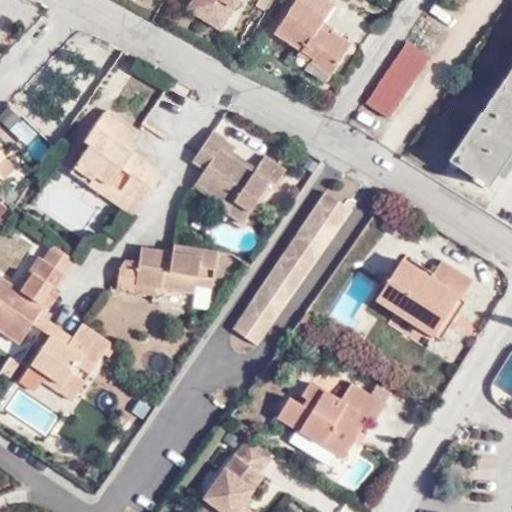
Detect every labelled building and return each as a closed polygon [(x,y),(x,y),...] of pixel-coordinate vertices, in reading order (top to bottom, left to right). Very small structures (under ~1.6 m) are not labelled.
[(191,0),(186,9),(222,31),(240,0),(191,0)] [(295,0),(270,37),(297,55),(310,64),(307,69),(326,82),(350,47),(330,34),(326,39),(316,31),(319,27),(332,7),(320,0),(295,0)] [(330,34),(319,27),(316,31),(326,39),(330,34)] [(403,40),(364,101),(386,115),(426,55),(403,40)] [(310,64),(297,55),(294,61),(307,69),(310,64)] [(124,86),(153,107),(172,81),(144,60),(124,86)] [(511,65),(450,158),(490,184),(511,150),(511,65)] [(167,170),(137,148),(126,141),(136,125),(110,107),(89,139),(94,142),(73,172),(93,185),(100,174),(143,204),(167,170)] [(148,133),(142,129),(136,125),(126,141),(137,148),(148,133)] [(231,135),(217,125),(196,155),(210,164),(195,188),(213,202),(220,192),(232,201),(238,192),(255,204),(274,178),(278,182),(290,165),(268,150),(259,165),(226,144),(231,135)] [(0,184),(16,168),(0,153),(0,184)] [(136,214),(143,204),(100,174),(93,185),(136,214)] [(0,198),(7,208),(19,200),(7,185),(0,189),(0,198)] [(248,215),(255,204),(238,192),(232,201),(248,215)] [(321,204),(324,232),(343,231),(352,216),(326,197),(321,204)] [(325,252),(324,232),(321,204),(304,227),(306,244),(308,254),(325,252)] [(216,286),(218,246),(178,242),(178,249),(142,246),(140,261),(128,259),(123,265),(120,290),(139,293),(140,282),(163,286),(200,291),(200,284),(216,286)] [(0,328),(22,343),(36,322),(41,315),(79,258),(56,243),(25,289),(0,271),(0,328)] [(311,275),(308,254),(306,244),(292,245),(294,259),(299,289),(311,275)] [(286,306),(299,289),(294,259),(280,262),(286,306)] [(271,306),(286,306),(280,262),(267,282),(271,306)] [(464,304),(475,287),(443,264),(432,283),(406,264),(382,303),(440,343),(458,316),(450,310),(457,299),(464,304)] [(163,296),(163,286),(140,282),(139,293),(163,296)] [(273,326),(271,306),(267,282),(254,301),(256,318),(258,327),(273,326)] [(36,322),(43,327),(53,334),(71,346),(76,338),(41,315),(36,322)] [(260,340),(258,327),(256,318),(241,319),(231,333),(254,348),(260,340)] [(81,394),(116,340),(86,322),(76,338),(71,346),(53,334),(34,363),(48,372),(81,394)] [(77,400),(81,394),(48,372),(42,378),(77,400)] [(299,429),(337,452),(343,455),(368,417),(376,423),(386,406),(352,383),(339,402),(313,384),(305,395),(311,400),(308,407),(291,397),(279,415),(299,429)] [(326,466),(337,452),(299,429),(289,443),(326,466)] [(262,476),(276,459),(250,442),(205,499),(216,509),(213,511),(249,511),(244,506),(265,479),(262,476)]
